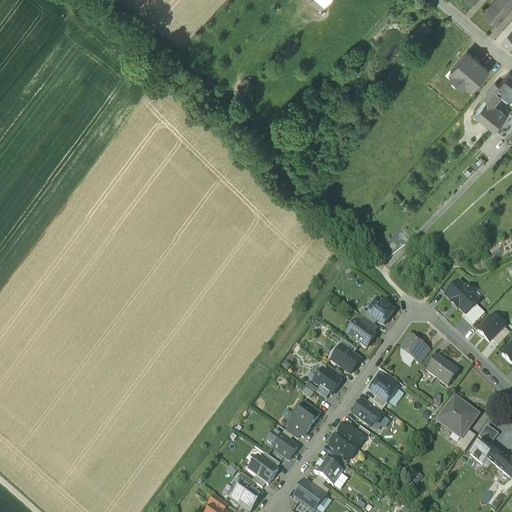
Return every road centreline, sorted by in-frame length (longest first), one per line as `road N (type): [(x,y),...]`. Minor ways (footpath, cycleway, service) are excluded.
road 1 (residential): [(418,304),(278,496),(275,511)]
road 2 (residential): [(418,304),(511,394)]
